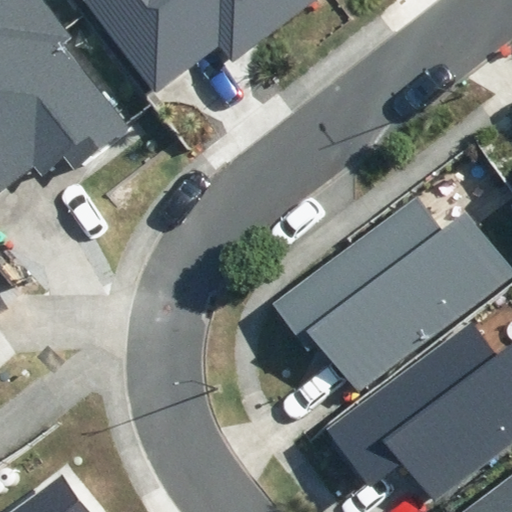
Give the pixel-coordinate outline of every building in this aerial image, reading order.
[(76,38),(46,0),(0,0),(0,190),(34,163),(43,174),(63,158),(75,173),(133,128),(67,45),(76,38)] [(81,0),(155,95),(220,45),(233,62),(313,0),(81,0)] [(319,343),(360,396),(511,279),(511,268),(466,209),(442,227),(417,195),(273,306),(309,351),(319,343)] [(372,484),(403,460),(434,501),(511,441),(511,338),(496,351),(471,319),(329,428),(372,484)] [(92,511),(61,471),(6,511),(92,511)] [(511,511),(511,475),(463,511),(511,511)]
